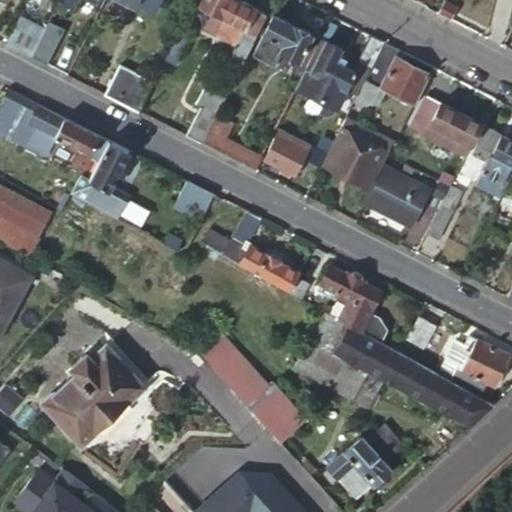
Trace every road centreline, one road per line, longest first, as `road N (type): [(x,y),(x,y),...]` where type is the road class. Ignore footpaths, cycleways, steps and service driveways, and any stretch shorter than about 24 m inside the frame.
road 1 (residential): [(0,64),(511,323)]
road 2 (residential): [(358,0),(511,77)]
road 3 (tertiary): [(414,511),(511,423)]
